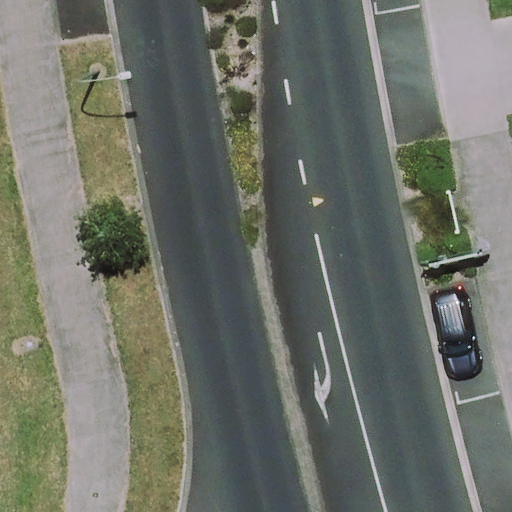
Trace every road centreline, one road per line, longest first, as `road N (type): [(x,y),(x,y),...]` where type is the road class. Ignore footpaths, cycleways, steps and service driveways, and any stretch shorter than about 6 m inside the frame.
road 1 (secondary): [(323,0),(442,511)]
road 2 (secondary): [(258,511),(140,0)]
